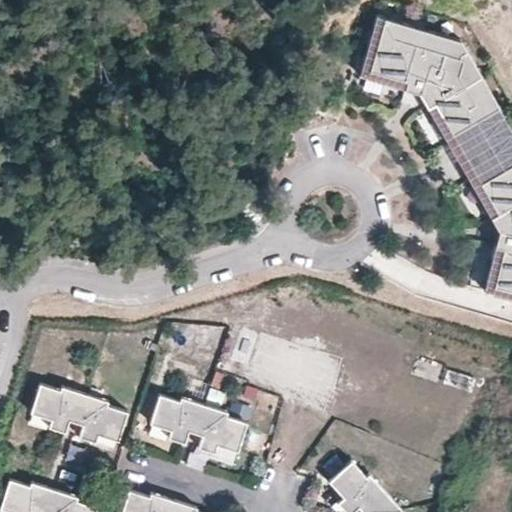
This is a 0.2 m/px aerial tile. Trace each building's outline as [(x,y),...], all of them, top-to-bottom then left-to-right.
[(459,38),(375,15),(359,75),(420,91),(449,141),(502,110),(459,38)] [(449,141),(470,176),(511,151),(511,126),(502,110),(449,141)] [(511,151),(470,176),(499,227),(486,286),(511,292),(511,151)] [(471,185),(459,193),(475,217),(487,209),(471,185)] [(98,430),(119,437),(128,408),(107,401),(108,397),(61,383),(60,387),(40,380),(31,409),(51,416),(49,424),(65,429),(69,417),(82,421),(79,433),(95,438),(98,430)] [(217,441),(238,447),(247,418),(226,412),(227,408),(181,393),(179,397),(159,391),(150,420),(171,426),(168,434),(184,439),(188,427),(202,431),(198,444),(214,448),(217,441)] [(403,511),(399,507),(402,505),(369,469),(366,472),(352,456),(329,477),(344,492),(338,498),(349,510),(359,502),(368,511),(403,511)] [(95,511),(98,504),(77,497),(78,493),(32,479),(30,483),(10,476),(1,505),(21,511),(95,511)] [(210,511),(196,508),(198,504),(151,489),(150,493),(129,487),(121,511),(210,511)]
